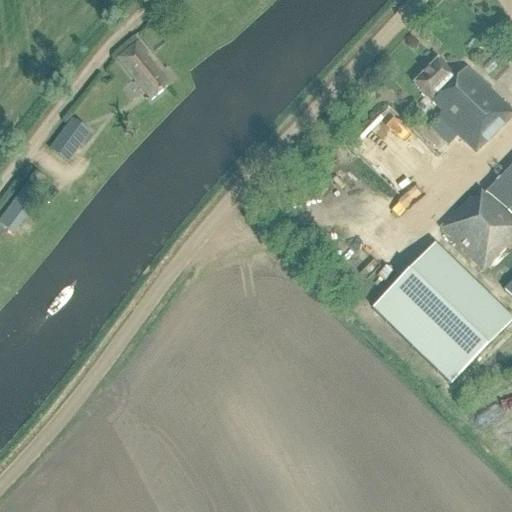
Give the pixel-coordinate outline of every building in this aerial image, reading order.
[(136,45),(117,60),(150,101),(167,88),(144,59),(146,57),(136,45)] [(456,81),(437,61),(410,88),(428,107),(427,108),(473,156),(488,142),(483,137),(495,126),(499,131),(511,118),(466,70),(456,81)] [(71,122),(48,153),(67,166),(90,135),(71,122)] [(511,171),(485,198),(484,197),(476,204),(472,200),(441,230),(482,272),(511,241),(511,240),(509,238),(511,235),(511,171)] [(371,312),(450,388),(511,324),(433,248),(371,312)] [(355,266),(346,282),(356,288),(366,272),(355,266)] [(511,284),(503,293),(511,301),(511,284)]
